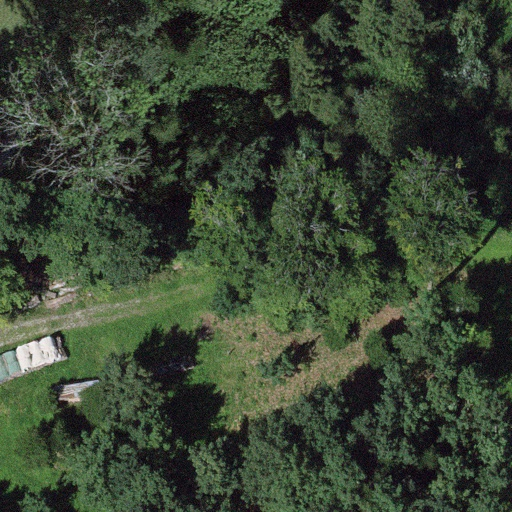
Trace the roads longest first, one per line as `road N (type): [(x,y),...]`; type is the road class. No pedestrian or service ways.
road 1 (track): [(0,327),(393,248),(511,250)]
road 2 (track): [(157,0),(37,85),(0,146)]
